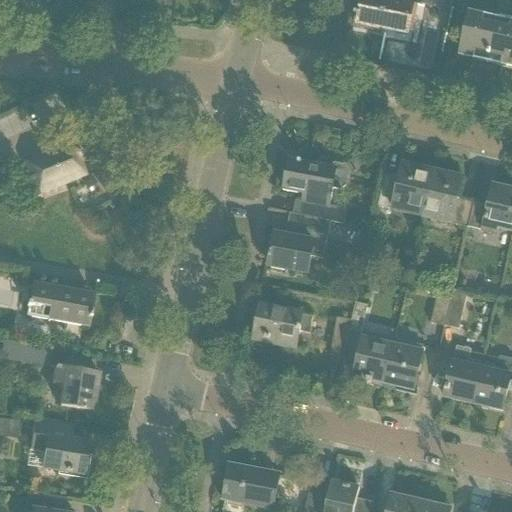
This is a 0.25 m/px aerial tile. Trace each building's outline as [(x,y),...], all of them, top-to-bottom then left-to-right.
[(380,29),(407,34),(413,4),(420,6),(420,0),(363,0),(360,14),(355,12),(354,16),(357,16),(355,26),(379,31),(380,29)] [(437,0),(436,10),(451,13),(453,0),(437,0)] [(458,56),(487,63),(497,19),(469,12),(470,8),(465,7),(460,27),(465,28),(458,56)] [(497,19),(487,63),(511,68),(511,12),(499,9),(497,19)] [(37,196),(85,176),(80,163),(124,146),(116,127),(24,164),(37,196)] [(381,150),(380,155),(387,157),(389,146),(382,144),(381,150)] [(150,145),(140,145),(140,156),(149,156),(150,145)] [(297,205),(295,215),(344,225),(347,210),(330,206),(333,188),(340,190),(345,186),(348,171),(344,166),(334,164),(329,167),(328,169),(301,164),(301,162),(298,162),(298,164),(289,162),(284,190),(304,194),(303,201),(297,205)] [(387,174),(378,209),(391,212),(391,214),(422,221),(433,173),(404,166),(401,179),(387,176),(388,174),(387,174)] [(454,225),(468,228),(474,203),(458,199),(462,180),(433,173),(422,221),(453,228),(454,225)] [(497,232),(511,235),(511,189),(492,185),(488,200),(491,200),(489,207),(474,203),(468,228),(497,235),(497,232)] [(344,225),(295,215),(290,239),(274,236),(271,253),(270,253),(269,260),(270,260),(268,267),(309,275),(313,258),(323,261),(330,224),(344,226),(344,225)] [(27,318),(67,325),(87,329),(88,320),(91,321),(92,316),(89,316),(92,297),(32,286),(29,305),(27,304),(26,309),(28,309),(27,318)] [(431,324),(445,327),(453,293),(438,290),(431,324)] [(453,293),(445,327),(459,331),(467,296),(453,293)] [(355,304),(351,322),(349,332),(361,334),(367,307),(355,304)] [(254,341),(294,349),(298,332),(309,335),(313,318),(261,308),(254,341)] [(349,332),(351,322),(337,319),(330,356),(343,358),(349,332)] [(372,382),(384,385),(394,341),(366,334),(357,370),(354,369),(354,379),(367,382),(366,384),(372,385),(372,382)] [(394,341),(384,385),(413,392),(414,390),(417,390),(418,379),(416,379),(423,348),(394,341)] [(0,361),(46,368),(48,351),(3,344),(0,361)] [(449,380),(445,399),(473,406),(481,371),(485,355),(456,348),(449,380)] [(481,371),(473,406),(502,412),(511,370),(511,361),(499,358),(496,374),(481,371)] [(57,409),(73,411),(92,414),(98,376),(52,369),(49,386),(60,388),(57,409)] [(0,420),(0,438),(17,441),(19,424),(0,420)] [(72,428),(34,422),(29,452),(43,454),(40,472),(84,479),(87,459),(85,459),(87,446),(63,442),(65,429),(72,430),(72,428)] [(225,503),(245,506),(273,511),(278,482),(264,479),(264,475),(247,472),(247,469),(229,466),(227,478),(229,479),(225,503)] [(331,490),(325,511),(372,511),(373,511),(356,507),(360,491),(358,490),(358,492),(350,490),(351,489),(344,488),(344,489),(333,486),(333,484),(332,484),(331,490)] [(325,511),(331,490),(316,486),(309,511),(325,511)] [(27,494),(23,511),(60,511),(62,501),(66,502),(66,500),(46,497),(27,494)] [(420,511),(422,505),(403,501),(404,499),(393,496),(389,511),(420,511)]
